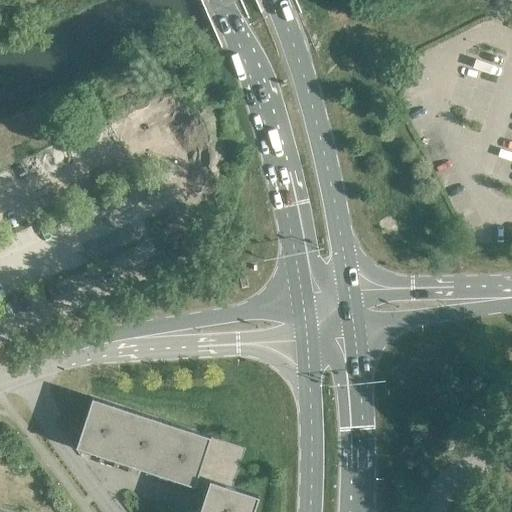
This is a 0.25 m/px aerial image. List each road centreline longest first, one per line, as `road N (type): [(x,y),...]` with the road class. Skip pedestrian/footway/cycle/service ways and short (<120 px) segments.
road 1 (secondary): [(219,0),(271,144),(299,306)]
road 2 (secondary): [(354,298),(328,166),(274,0)]
road 3 (residential): [(299,306),(141,330),(77,353)]
road 4 (residential): [(77,353),(302,342)]
road 5 (secondary): [(360,511),(356,330)]
road 6 (secondary): [(302,342),(304,511)]
road 7 (residential): [(21,372),(60,445),(112,511)]
road 8 (unclassified): [(356,330),(509,298)]
road 9 (unclassified): [(509,298),(354,298)]
